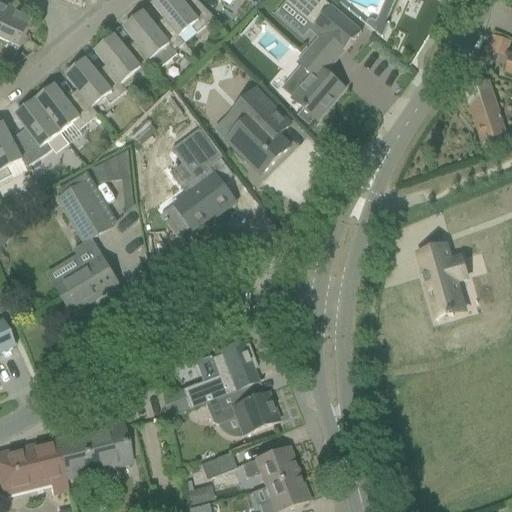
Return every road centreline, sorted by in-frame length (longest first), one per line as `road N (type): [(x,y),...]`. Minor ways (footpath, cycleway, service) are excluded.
road 1 (residential): [(0,416),(199,299),(329,307)]
road 2 (tertiary): [(329,307),(369,199),(464,0)]
road 3 (tertiary): [(366,511),(327,392),(329,307)]
